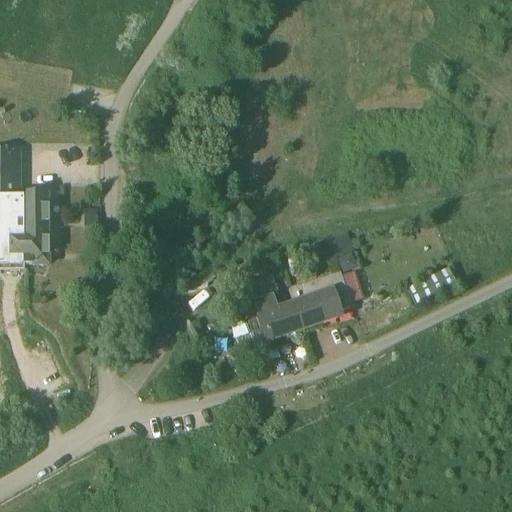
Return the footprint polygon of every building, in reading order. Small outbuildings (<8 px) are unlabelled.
[(15,196),(15,153),(0,152),(0,201),(15,201),(24,200),(24,267),(48,267),(48,196),(15,196)] [(0,267),(24,267),(24,200),(15,201),(0,201),(0,267)] [(348,234),(331,240),(337,255),(353,250),(348,234)] [(448,270),(405,291),(413,308),(456,286),(448,270)] [(340,274),(290,292),(295,307),(303,331),(307,330),(338,319),(335,310),(350,305),(340,274)] [(204,279),(179,288),(182,297),(208,288),(204,279)] [(271,299),(255,304),(268,343),(303,331),(295,307),(276,313),(271,299)]
